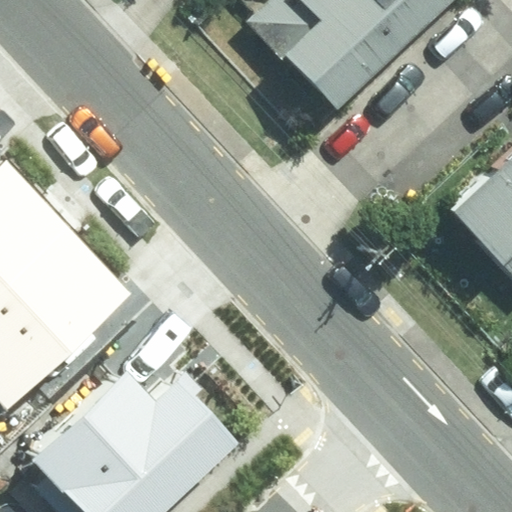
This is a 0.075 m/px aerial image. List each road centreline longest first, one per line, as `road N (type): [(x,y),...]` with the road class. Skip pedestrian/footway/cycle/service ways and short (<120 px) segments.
road 1 (residential): [(511,10),(267,241)]
road 2 (residential): [(47,0),(267,241)]
road 3 (residential): [(267,241),(414,399)]
road 4 (residential): [(292,511),(414,399)]
road 5 (residential): [(414,399),(511,505)]
